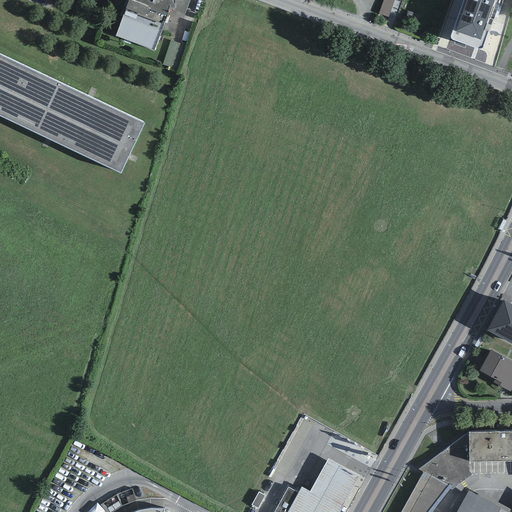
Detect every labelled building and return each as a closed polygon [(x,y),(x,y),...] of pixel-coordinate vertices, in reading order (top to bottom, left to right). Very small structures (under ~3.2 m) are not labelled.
[(171,0),(128,0),(116,34),(154,48),(171,0)] [(393,0),(383,0),(379,13),(388,16),(393,0)] [(500,0),(458,0),(447,32),(484,45),(500,0)] [(165,68),(176,70),(180,44),(170,43),(165,68)] [(0,112),(121,169),(145,118),(0,50),(0,112)] [(505,219),(503,218),(498,228),(501,229),(502,230),(506,220),(505,219)] [(511,301),(503,297),(487,327),(511,340),(511,301)] [(479,336),(474,345),(478,347),(483,338),(479,336)] [(511,387),(511,359),(490,348),(479,369),(495,377),(493,381),(499,384),(511,390),(511,387)] [(511,427),(468,428),(468,430),(468,458),(511,456),(511,427)] [(468,458),(468,430),(419,468),(423,471),(399,511),(430,511),(451,487),(451,488),(472,473),(469,469),(468,458)] [(339,511),(360,474),(328,456),(310,489),(301,485),(298,491),(287,510),(288,511),(290,511),(339,511)] [(273,511),(287,511),(288,511),(287,510),(298,491),(288,486),(273,511)] [(455,511),(511,511),(468,488),(455,511)] [(265,495),(258,491),(251,504),(258,508),(265,495)]
